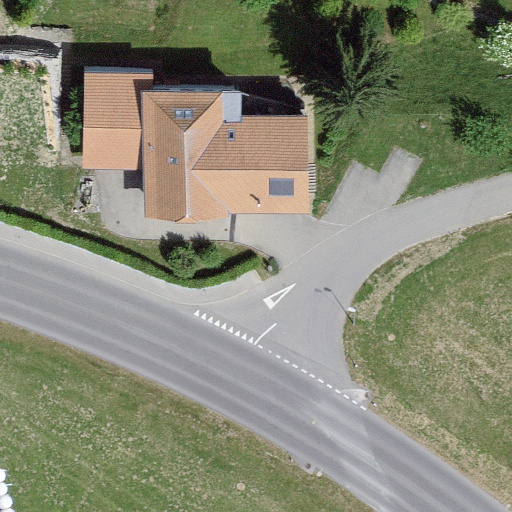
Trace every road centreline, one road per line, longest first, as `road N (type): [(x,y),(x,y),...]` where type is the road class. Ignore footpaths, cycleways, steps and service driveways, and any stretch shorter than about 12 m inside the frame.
road 1 (unclassified): [(234,374),(279,316),(342,260),(414,224),(511,193)]
road 2 (primary): [(451,511),(234,374)]
road 3 (primary): [(234,374),(0,273)]
